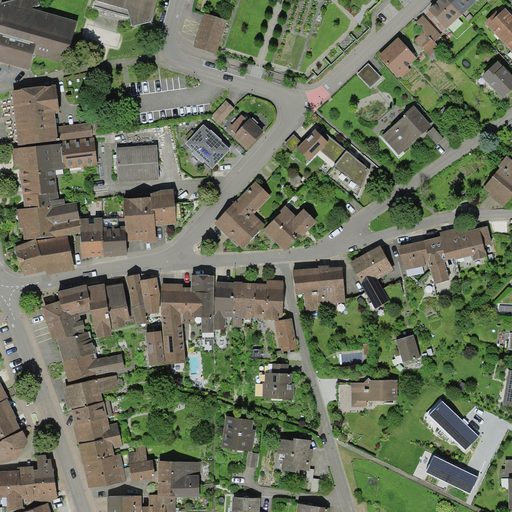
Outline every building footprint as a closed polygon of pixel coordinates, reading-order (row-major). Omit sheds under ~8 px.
[(0,61),(29,70),(33,55),(67,64),(79,21),(39,10),(37,0),(12,0),(2,2),(0,10),(0,61)] [(94,0),(93,5),(130,15),(132,26),(151,22),(157,0),(94,0)] [(461,14),(447,0),(438,0),(428,10),(446,28),(461,14)] [(475,0),(447,0),(461,14),(475,0)] [(511,15),(505,8),(499,13),(496,10),(484,22),(511,51),(511,15)] [(203,14),(193,46),(215,53),(225,21),(203,14)] [(440,35),(421,17),(414,24),(422,32),(433,42),(440,35)] [(422,32),(413,41),(428,56),(437,47),(422,32)] [(415,59),(397,41),(379,59),(397,77),(398,75),(401,79),(410,70),(407,68),(415,59)] [(366,64),(356,75),(369,88),(380,78),(366,64)] [(511,89),(511,75),(503,66),(488,80),(504,97),(511,89)] [(56,81),(11,87),(16,143),(59,138),(57,125),(55,111),(59,110),(56,81)] [(225,99),(211,115),(220,123),(234,107),(225,99)] [(414,107),(380,136),(397,156),(431,127),(414,107)] [(242,112),(229,126),(235,131),(234,134),(248,147),(265,128),(250,115),(247,117),(242,112)] [(91,121),(57,125),(59,138),(94,135),(91,121)] [(203,121),(184,140),(211,166),(230,146),(203,121)] [(347,151),(318,125),(302,143),(293,153),(306,164),(309,161),(310,161),(320,150),(336,164),(347,151)] [(433,128),(426,134),(436,145),(443,139),(433,128)] [(302,143),(293,134),(284,144),(293,153),(302,143)] [(98,164),(94,135),(59,138),(63,169),(98,164)] [(63,169),(59,138),(16,143),(9,144),(12,168),(19,169),(39,169),(63,169)] [(156,146),(117,148),(119,182),(158,180),(156,146)] [(497,171),(481,190),(502,208),(511,196),(511,149),(496,168),(497,171)] [(370,170),(347,151),(336,164),(334,165),(362,188),(370,170)] [(56,170),(19,170),(22,195),(57,192),(56,170)] [(303,180),(295,171),(287,178),(294,187),(303,180)] [(235,200),(214,222),(243,248),(266,223),(255,212),(272,195),(257,180),(237,201),(235,200)] [(152,188),(152,190),(155,223),(177,221),(174,186),(152,188)] [(152,190),(121,193),(123,217),(125,239),(142,238),(142,240),(156,239),(155,223),(152,190)] [(81,216),(77,202),(64,204),(64,199),(59,199),(58,194),(22,197),(24,208),(17,209),(19,227),(22,228),(23,239),(34,237),(68,233),(79,231),(82,231),(81,216)] [(287,203),(263,227),(274,238),(286,250),(306,229),(317,219),(304,206),(297,213),(287,203)] [(79,231),(81,255),(104,253),(102,224),(102,215),(94,215),(94,219),(89,220),(89,216),(81,216),(82,231),(79,231)] [(119,224),(102,224),(104,253),(127,252),(125,239),(123,217),(119,217),(119,224)] [(469,226),(441,231),(441,238),(445,259),(456,256),(456,258),(474,255),(475,259),(487,256),(485,246),(492,245),(488,226),(470,230),(469,226)] [(68,233),(34,237),(13,243),(24,277),(46,271),(48,275),(74,270),(68,233)] [(441,238),(425,241),(400,247),(405,272),(431,266),(435,287),(451,284),(445,259),(441,238)] [(350,261),(376,307),(390,299),(377,276),(394,267),(380,243),(350,261)] [(315,268),(295,270),(297,292),(305,292),(307,312),(325,310),(324,303),(346,301),(343,265),(323,267),(315,268)] [(140,271),(127,274),(137,323),(150,320),(149,316),(141,277),(140,271)] [(192,272),(192,285),(192,313),(202,313),(202,334),(215,334),(216,326),(216,279),(216,272),(192,272)] [(158,275),(141,277),(149,316),(160,315),(160,290),(158,275)] [(267,278),(267,282),(266,316),(283,316),(284,278),(267,278)] [(234,280),(216,279),(216,326),(225,326),(225,315),(233,315),(234,280)] [(103,280),(85,283),(90,309),(94,335),(112,332),(109,327),(102,283),(103,280)] [(123,280),(102,283),(109,327),(125,325),(124,319),(129,318),(123,280)] [(253,281),(234,280),(233,315),(232,326),(242,326),(242,316),(252,316),(253,281)] [(183,282),(162,281),(162,328),(165,361),(185,359),(182,321),(192,321),(192,313),(192,285),(183,285),(183,282)] [(267,282),(253,281),(252,316),(266,316),(267,282)] [(60,287),(62,297),(63,306),(72,310),(79,309),(80,311),(90,309),(85,283),(60,287)] [(52,337),(83,329),(82,324),(85,324),(83,316),(80,317),(80,311),(79,309),(72,310),(63,306),(62,297),(41,303),(52,337)] [(292,316),(274,319),(280,350),(298,347),(292,316)] [(165,361),(162,328),(146,329),(149,363),(165,361)] [(62,358),(94,351),(89,329),(57,336),(62,358)] [(415,331),(397,336),(404,361),(422,356),(415,331)] [(67,380),(126,367),(122,352),(96,358),(94,351),(62,358),(67,380)] [(292,363),(271,363),(271,369),(264,369),(264,382),(261,382),(261,398),(294,398),(294,382),(292,382),(292,363)] [(70,405),(103,399),(101,390),(120,387),(117,374),(64,383),(68,405),(70,405)] [(351,381),(351,384),(350,407),(367,407),(367,397),(398,398),(398,378),(371,378),(364,381),(351,381)] [(0,401),(8,397),(0,380),(0,401)] [(351,384),(339,384),(339,414),(366,414),(367,407),(350,407),(351,384)] [(0,436),(20,426),(8,397),(0,401),(0,436)] [(74,423),(107,416),(103,399),(70,405),(74,423)] [(479,436),(440,399),(429,411),(468,448),(479,436)] [(253,417),(227,414),(222,445),(254,450),(257,429),(251,428),(253,417)] [(113,446),(123,444),(118,422),(109,424),(107,416),(74,423),(83,461),(115,454),(113,446)] [(0,462),(14,457),(27,439),(23,428),(3,436),(0,438),(0,462)] [(297,439),(279,437),(278,451),(284,452),(282,468),(297,470),(297,466),(308,467),(306,481),(313,482),(315,467),(312,467),(314,447),(312,446),(313,438),(297,436),(297,439)] [(145,445),(135,446),(136,452),(128,453),(132,481),(155,477),(152,460),(147,460),(145,445)] [(89,486),(126,479),(121,452),(115,454),(83,461),(89,486)] [(23,502),(57,500),(54,464),(52,464),(51,456),(45,457),(45,453),(37,454),(38,467),(33,467),(33,464),(19,465),(20,468),(0,469),(0,494),(7,494),(8,507),(23,506),(23,502)] [(435,454),(427,470),(471,491),(479,475),(435,454)] [(511,457),(506,457),(506,468),(503,468),(503,475),(510,475),(511,475),(511,457)] [(159,459),(158,493),(176,493),(200,494),(201,461),(159,459)] [(150,503),(142,503),(142,511),(175,511),(176,493),(158,493),(150,493),(150,503)] [(107,511),(142,511),(142,503),(141,494),(107,495),(107,511)] [(259,496),(233,494),(231,511),(263,511),(258,511),(259,496)] [(50,511),(47,501),(18,511),(50,511)] [(327,511),(329,505),(298,501),(296,511),(327,511)]
